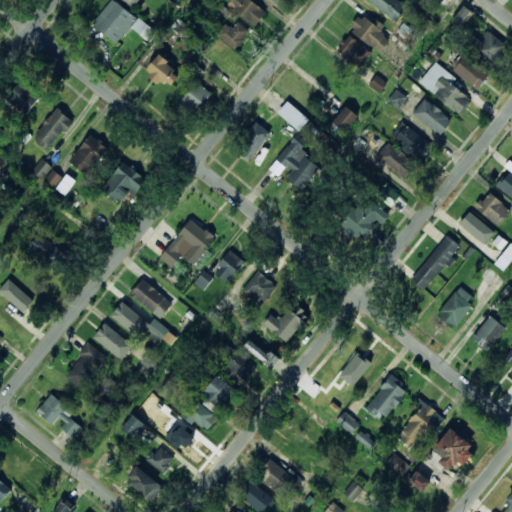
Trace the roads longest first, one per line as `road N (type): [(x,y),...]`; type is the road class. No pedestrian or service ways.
road 1 (residential): [(511,423),(0,4)]
road 2 (residential): [(0,405),(329,0)]
road 3 (residential): [(186,511),(511,109)]
road 4 (residential): [(127,511),(0,407)]
